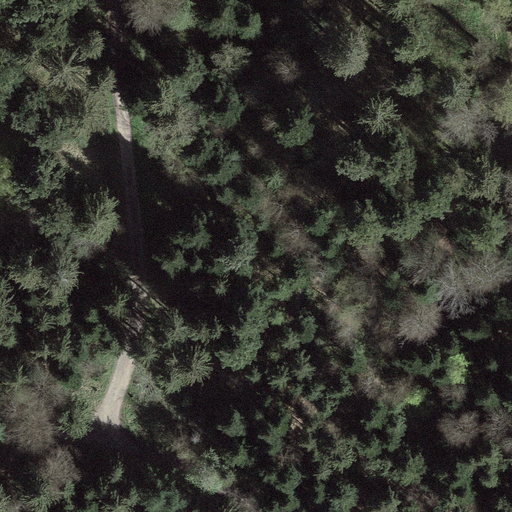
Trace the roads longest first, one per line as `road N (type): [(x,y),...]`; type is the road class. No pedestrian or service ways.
road 1 (track): [(97,439),(140,318),(124,0)]
road 2 (track): [(255,511),(166,460),(97,439)]
